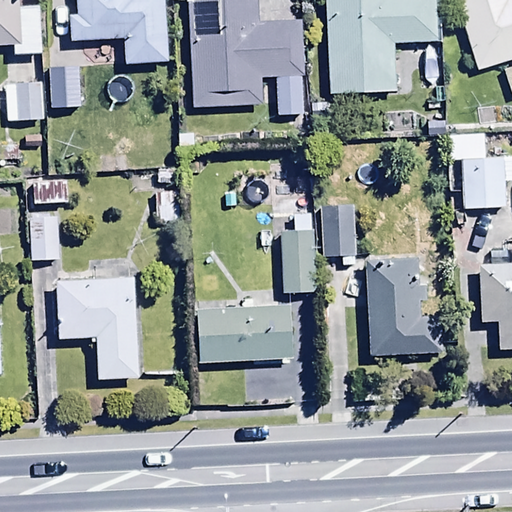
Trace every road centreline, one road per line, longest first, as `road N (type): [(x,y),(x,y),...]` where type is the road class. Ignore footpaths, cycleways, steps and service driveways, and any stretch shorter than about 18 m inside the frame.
road 1 (secondary): [(288,476),(0,491)]
road 2 (secondary): [(511,465),(288,476)]
